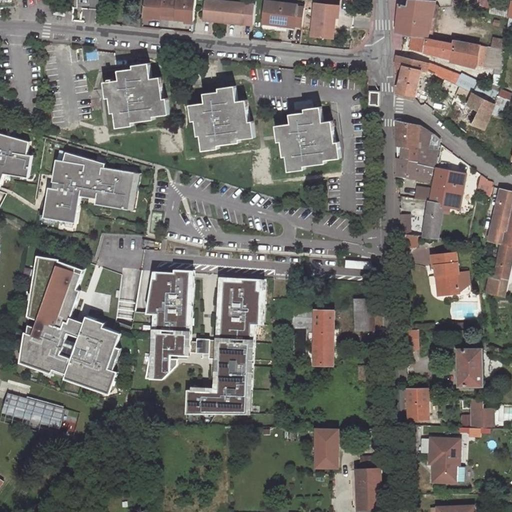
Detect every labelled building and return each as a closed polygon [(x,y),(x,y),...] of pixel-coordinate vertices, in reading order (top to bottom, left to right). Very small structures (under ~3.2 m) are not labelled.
[(0,0),(0,8),(16,7),(14,0),(0,0)] [(145,0),(144,17),(161,19),(161,15),(179,16),(178,20),(194,21),(196,0),(145,0)] [(256,4),(246,3),(214,0),(207,0),(205,19),(254,24),(256,4)] [(429,36),(437,2),(436,0),(408,0),(408,5),(398,4),(396,32),(417,34),(429,36)] [(298,6),(266,2),(263,23),(277,25),(295,27),(295,25),(303,26),(305,8),(298,7),(298,6)] [(340,6),(315,3),(311,36),(333,38),(335,17),(338,17),(340,6)] [(141,28),(141,19),(127,18),(126,27),(141,28)] [(478,65),(483,66),(487,45),(455,39),(454,43),(429,38),(429,36),(417,34),(415,49),(478,65)] [(419,81),(422,69),(428,71),(430,63),(397,54),(395,65),(403,67),(397,92),(416,96),(419,81)] [(479,80),(462,71),(461,74),(450,69),(431,62),(430,63),(428,71),(445,79),(473,92),(479,80)] [(152,78),(150,63),(135,66),(135,69),(120,71),(121,80),(106,82),(108,98),(111,98),(113,112),(116,112),(119,127),(134,125),(134,122),(155,119),(155,116),(170,114),(168,98),(165,99),(161,77),(152,78)] [(422,69),(419,81),(425,82),(428,71),(422,69)] [(485,79),(481,77),(479,80),(473,92),(481,96),(486,86),(482,85),(485,79)] [(454,98),(457,92),(470,98),(462,118),(485,128),(497,104),(481,96),(473,92),(445,79),(439,91),(454,98)] [(239,102),(236,86),(221,88),(221,91),(206,94),(207,103),(191,105),(194,120),(196,120),(199,135),(202,135),(205,150),(220,148),(219,145),(241,142),(241,139),(256,137),(253,121),(251,122),(247,100),(239,102)] [(377,112),(377,107),(380,107),(380,93),(371,92),(371,104),(369,104),(369,111),(377,112)] [(324,122),(322,107),(307,109),(307,112),(291,115),(293,124),(277,126),(280,141),(283,141),(285,156),(288,156),(290,171),(306,169),(306,166),(327,163),(327,160),(341,158),(339,142),(336,143),(333,121),(324,122)] [(421,125),(398,121),(398,146),(418,150),(417,163),(431,167),(434,167),(440,138),(421,125)] [(30,142),(0,133),(0,188),(6,177),(30,180),(33,156),(27,155),(30,142)] [(398,175),(429,181),(431,167),(417,163),(418,150),(398,146),(398,175)] [(105,164),(65,152),(62,161),(55,160),(53,172),(51,183),(52,184),(51,188),(47,187),(41,219),(77,225),(81,200),(94,202),(94,205),(136,212),(142,174),(104,167),(105,164)] [(461,208),(468,174),(437,168),(433,191),(432,201),(444,203),(445,203),(461,208)] [(493,182),(481,178),(478,193),(490,195),(493,182)] [(429,200),(432,201),(433,191),(421,189),(419,199),(429,200)] [(511,192),(501,190),(490,239),(502,242),(504,242),(506,230),(508,231),(511,212),(511,192)] [(432,201),(429,200),(423,236),(440,238),(445,203),(444,203),(432,201)] [(511,266),(511,212),(508,231),(506,230),(504,242),(502,242),(494,276),(509,279),(511,266)] [(400,214),(401,226),(409,225),(409,214),(400,214)] [(409,225),(401,226),(401,233),(410,234),(409,225)] [(457,252),(432,255),(433,266),(436,266),(438,285),(440,285),(442,295),(460,292),(459,282),(457,282),(456,273),(459,272),(457,252)] [(78,320),(85,265),(40,259),(31,322),(30,322),(23,372),(117,385),(119,371),(119,372),(125,332),(109,330),(110,322),(89,319),(88,322),(78,320)] [(195,357),(199,272),(153,270),(151,315),(155,315),(152,379),(173,380),(174,356),(195,357)] [(491,275),(486,291),(505,296),(509,279),(494,276),(491,275)] [(188,413),(255,416),(259,326),(267,326),(269,279),(221,277),(216,389),(189,388),(188,413)] [(374,298),(355,298),(355,331),(375,331),(374,298)] [(334,365),(336,311),(316,310),(315,364),(334,365)] [(409,348),(419,348),(419,330),(409,330),(409,348)] [(212,339),(196,339),(196,353),(212,353),(212,339)] [(483,348),(459,349),(460,386),(484,385),(484,373),(483,348)] [(410,418),(430,418),(429,400),(429,388),(409,389),(410,418)] [(0,418),(0,419),(58,435),(65,410),(38,403),(6,394),(0,418)] [(475,400),(475,416),(463,417),(462,422),(462,427),(484,428),(484,403),(484,400),(475,400)] [(495,429),(494,403),(484,403),(484,428),(495,429)] [(340,448),(340,430),(317,430),(317,448),(340,448)] [(435,463),(434,481),(453,482),(454,469),(459,469),(461,441),(451,440),(451,438),(432,438),(431,462),(435,463)] [(317,448),(317,467),(328,467),(339,467),(340,448),(317,448)] [(357,465),(359,509),(383,509),(381,456),(361,457),(361,464),(357,465)]
